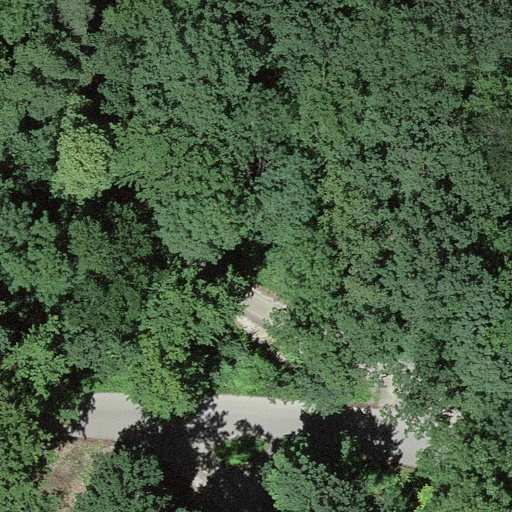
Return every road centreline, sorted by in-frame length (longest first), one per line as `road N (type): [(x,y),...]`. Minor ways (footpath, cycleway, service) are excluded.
road 1 (track): [(478,455),(435,390),(250,306),(145,222),(111,117),(94,0)]
road 2 (unclassified): [(511,465),(338,429),(145,413),(0,414)]
road 3 (track): [(145,222),(0,181)]
road 4 (track): [(145,413),(241,511)]
road 5 (track): [(257,511),(289,457),(338,429)]
